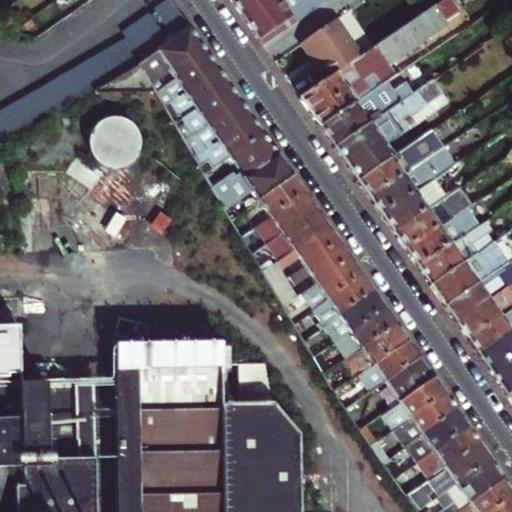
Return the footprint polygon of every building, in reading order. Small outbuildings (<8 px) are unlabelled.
[(230,0),(245,20),(272,0),(230,0)] [(272,0),(245,20),(262,45),(325,2),(323,0),(272,0)] [(446,0),(362,58),(320,87),(300,100),(320,129),(386,83),(391,79),(387,74),(447,31),(444,27),(458,18),(446,0)] [(154,13),(171,36),(184,27),(168,5),(154,13)] [(120,36),(136,59),(164,41),(148,18),(120,36)] [(362,58),(336,19),(299,44),(315,67),(309,71),(320,87),(362,58)] [(138,68),(143,76),(197,40),(187,26),(184,27),(171,36),(164,41),(136,59),(134,60),(138,68)] [(197,40),(143,76),(148,86),(168,73),(171,78),(206,54),(197,40)] [(0,114),(0,146),(94,93),(138,68),(134,60),(124,44),(0,114)] [(206,54),(171,78),(151,92),(153,95),(161,110),(218,71),(206,54)] [(94,93),(95,96),(153,95),(151,92),(148,86),(143,76),(138,68),(94,93)] [(161,110),(170,126),(229,86),(218,71),(161,110)] [(386,83),(320,129),(335,150),(411,96),(402,84),(391,92),(386,83)] [(411,96),(335,150),(357,183),(386,163),(381,155),(447,107),(431,83),(411,96)] [(170,126),(180,145),(240,102),(229,86),(170,126)] [(180,145),(189,161),(250,117),(240,102),(180,145)] [(250,117),(189,161),(194,170),(203,164),(208,171),(212,169),(226,159),(262,134),(250,117)] [(137,159),(141,145),(137,132),(132,125),(124,121),(114,119),(101,123),(94,128),(90,136),(88,145),(90,155),(94,163),(101,168),(115,172),(124,170),(132,166),(137,159)] [(369,201),(443,150),(431,133),(386,163),(357,183),(369,201)] [(262,134),(226,159),(236,173),(233,176),(230,172),(206,190),(212,200),(214,199),(236,184),(241,180),(277,156),(262,134)] [(455,167),(443,150),(369,201),(381,218),(434,182),(455,167)] [(239,213),(256,201),(292,176),(277,156),(241,180),(236,184),(214,199),(220,209),(231,202),(239,213)] [(64,175),(52,187),(72,206),(84,195),(64,175)] [(268,218),(304,193),(292,176),(256,201),(268,218)] [(392,234),(437,203),(445,198),(434,182),(381,218),(392,234)] [(451,221),(470,207),(471,206),(459,188),(445,198),(448,203),(442,208),(451,221)] [(256,226),(268,242),(315,210),(304,193),(268,218),(256,226)] [(445,198),(437,203),(392,234),(405,252),(451,221),(442,208),(448,203),(445,198)] [(451,221),(405,252),(417,270),(482,225),(470,207),(451,221)] [(287,245),(291,251),(326,226),(315,210),(268,242),(276,252),(287,245)] [(487,223),(482,225),(417,270),(430,288),(496,244),(489,234),(493,231),(487,223)] [(303,268),(338,244),(326,226),(291,251),(257,275),(268,292),(286,279),(281,273),(298,261),(303,268)] [(310,278),(314,284),(349,259),(338,244),(303,268),(286,279),(268,292),(278,309),(297,296),(293,289),(310,278)] [(496,244),(430,288),(445,309),(496,274),(510,264),(496,244)] [(308,313),(361,276),(349,259),(314,284),(297,296),(278,309),(284,318),(302,305),(308,313)] [(511,273),(501,281),(496,274),(445,309),(456,326),(473,314),(470,310),(484,300),(486,302),(506,289),(511,284),(511,273)] [(318,330),(323,327),(372,293),(361,276),(308,313),(318,330)] [(467,342),(500,320),(495,313),(511,301),(511,297),(506,289),(486,302),(484,300),(470,310),(473,314),(456,326),(467,342)] [(335,345),(384,309),(372,293),(323,327),(335,345)] [(335,345),(346,360),(396,325),(384,309),(335,345)] [(467,342),(479,359),(496,347),(494,344),(510,334),(511,336),(511,335),(511,311),(500,320),(467,342)] [(13,325),(15,320),(13,315),(7,312),(1,315),(0,318),(0,320),(1,325),(7,327),(13,325)] [(120,323),(115,339),(121,341),(117,352),(116,352),(116,374),(114,374),(115,511),(299,511),(299,445),(274,414),(249,414),(223,414),(223,354),(150,354),(150,333),(120,323)] [(356,378),(407,343),(396,325),(346,360),(338,366),(349,383),(356,378)] [(496,347),(479,359),(490,375),(511,359),(511,335),(511,336),(510,334),(494,344),(496,347)] [(356,378),(368,395),(384,384),(419,360),(407,343),(356,378)] [(337,366),(326,351),(311,362),(320,378),(337,366)] [(511,359),(490,375),(501,391),(511,383),(511,359)] [(384,384),(398,405),(433,380),(419,360),(384,384)] [(249,373),(249,414),(274,414),(274,373),(249,373)] [(394,429),(444,396),(433,380),(398,405),(384,414),(394,429)] [(511,383),(501,391),(511,407),(511,383)] [(455,412),(444,396),(394,429),(391,432),(402,449),(403,448),(408,445),(455,412)] [(455,412),(408,445),(403,448),(415,466),(419,462),(422,460),(467,429),(455,412)] [(364,428),(357,433),(367,448),(374,443),(364,428)] [(434,476),(436,475),(478,445),(467,429),(422,460),(419,462),(415,466),(426,482),(434,476)] [(386,460),(374,443),(367,448),(379,465),(386,460)] [(478,445),(436,475),(434,476),(426,482),(437,498),(440,496),(490,462),(478,445)] [(417,511),(457,511),(502,480),(490,462),(440,496),(449,510),(446,511),(433,511),(431,509),(427,511),(421,511),(420,510),(417,511)] [(411,492),(400,476),(391,482),(402,498),(411,492)] [(490,511),(511,497),(511,493),(502,480),(457,511),(490,511)] [(427,498),(419,487),(411,492),(402,498),(410,510),(427,498)] [(511,511),(511,497),(490,511),(511,511)]
